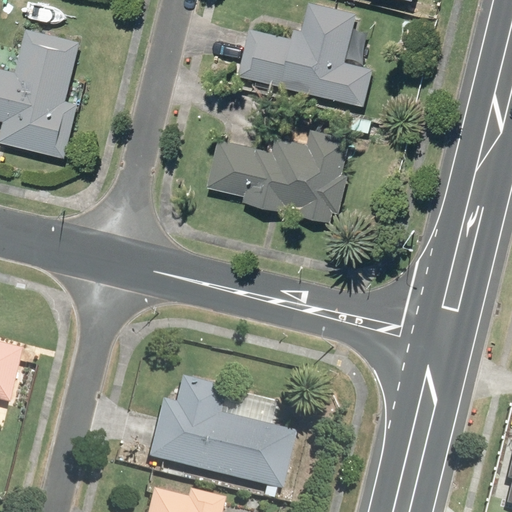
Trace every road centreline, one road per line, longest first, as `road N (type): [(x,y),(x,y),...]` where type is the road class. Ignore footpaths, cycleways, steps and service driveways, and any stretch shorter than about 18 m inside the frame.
road 1 (residential): [(441,340),(118,266)]
road 2 (secondary): [(441,340),(511,46)]
road 3 (residential): [(118,266),(180,0)]
road 4 (residential): [(118,266),(53,511)]
road 5 (secondary): [(402,511),(434,371)]
road 6 (residential): [(118,266),(0,233)]
